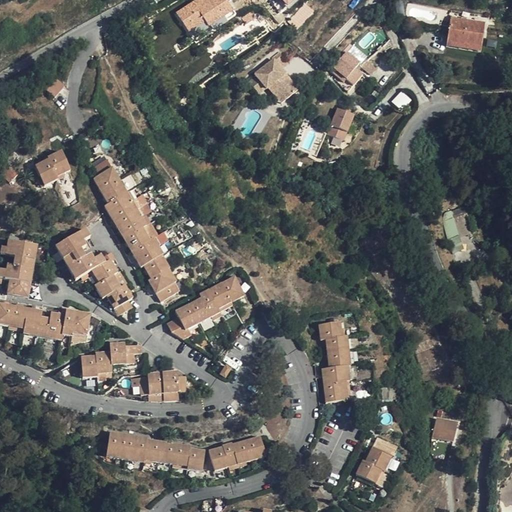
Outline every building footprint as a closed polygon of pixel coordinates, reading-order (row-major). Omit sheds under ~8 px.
[(193,4),(176,15),(188,33),(204,23),(210,32),(235,17),(233,13),(224,0),(210,0),(197,9),(193,4)] [(198,0),(193,4),(197,9),(210,0),(198,0)] [(279,0),(287,9),(298,0),(279,0)] [(255,15),(246,23),(251,29),(261,21),(255,15)] [(447,43),(481,48),(485,25),(451,19),(447,43)] [(480,53),(481,48),(447,43),(446,48),(480,53)] [(259,70),(251,75),(257,84),(265,80),(268,84),(268,85),(271,83),(277,80),(287,97),(300,90),(288,71),(284,74),(281,69),(285,67),(293,62),(285,49),(277,55),(279,57),(259,69),(259,70)] [(341,88),(349,94),(363,78),(350,65),(353,61),(344,53),(328,70),(344,84),(341,88)] [(368,62),(361,68),(369,77),(376,71),(368,62)] [(54,96),(64,86),(55,78),(45,89),(54,96)] [(265,80),(257,84),(260,89),(268,84),(265,80)] [(277,80),(271,83),(282,101),(287,97),(277,80)] [(392,101),(401,110),(411,100),(402,91),(392,101)] [(353,119),(337,113),(327,139),(343,145),(353,119)] [(47,159),(48,161),(35,168),(42,187),(56,181),(56,178),(69,172),(61,153),(47,159)] [(17,176),(3,164),(0,167),(0,176),(8,184),(17,176)] [(144,227),(111,169),(92,179),(107,204),(103,206),(140,269),(143,267),(150,280),(147,282),(159,302),(177,292),(173,285),(175,283),(167,270),(169,270),(152,240),(149,243),(141,229),(144,227)] [(459,236),(453,217),(442,219),(448,239),(459,236)] [(84,230),(65,241),(58,245),(60,249),(57,251),(72,277),(76,275),(78,279),(91,271),(98,284),(93,287),(101,300),(106,297),(117,317),(131,309),(128,301),(131,299),(123,286),(119,289),(112,276),(116,273),(109,261),(104,263),(99,256),(92,260),(89,255),(83,258),(79,250),(85,248),(81,242),(88,238),(84,230)] [(26,279),(30,280),(36,251),(32,251),(32,246),(8,241),(7,248),(5,256),(15,258),(13,266),(7,265),(6,272),(4,281),(9,282),(6,295),(28,299),(30,285),(26,284),(26,279)] [(219,313),(218,312),(217,310),(230,303),(242,296),(233,278),(198,296),(200,300),(175,313),(184,331),(219,313)] [(232,305),(230,303),(217,310),(218,312),(232,305)] [(40,319),(41,312),(0,304),(0,325),(23,330),(22,335),(60,341),(62,336),(71,338),(72,334),(87,336),(90,316),(65,312),(64,316),(50,314),(49,320),(40,319)] [(344,383),(348,382),(346,367),(349,367),(346,337),(340,338),(338,324),(318,326),(320,341),(325,341),(328,369),(321,370),(326,404),(346,402),(344,383)] [(81,378),(96,378),(96,374),(105,374),(111,373),(110,365),(133,364),(133,355),(141,354),(141,346),(124,347),(124,344),(108,345),(109,353),(94,353),(94,357),(80,358),(81,378)] [(230,369),(225,366),(219,374),(224,378),(230,369)] [(140,395),(147,395),(162,394),(177,393),(185,393),(184,378),(176,378),(176,373),(146,374),(146,378),(130,379),(130,387),(139,387),(140,395)] [(452,442),(456,424),(435,419),(431,437),(452,442)] [(186,468),(185,470),(200,473),(204,452),(189,450),(190,448),(146,441),(146,439),(109,434),(105,458),(143,464),(143,461),(150,462),(171,465),(186,468)] [(221,447),(221,448),(208,452),(213,471),(265,458),(260,438),(231,446),(231,444),(221,447)] [(371,450),(364,463),(361,462),(355,476),(373,485),(379,472),(382,473),(389,459),(371,450)]
